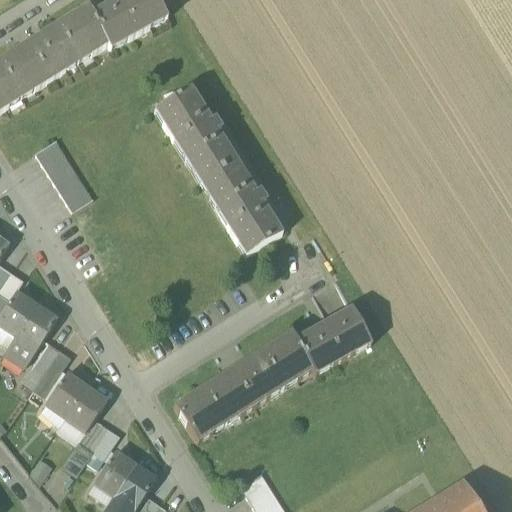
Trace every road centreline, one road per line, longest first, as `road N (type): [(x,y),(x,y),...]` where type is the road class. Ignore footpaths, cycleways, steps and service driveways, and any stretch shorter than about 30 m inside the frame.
road 1 (residential): [(139,396),(0,171)]
road 2 (residential): [(139,396),(328,272)]
road 3 (residential): [(210,511),(139,396)]
